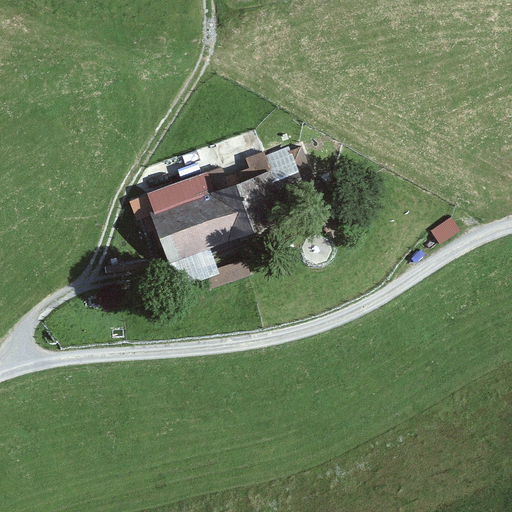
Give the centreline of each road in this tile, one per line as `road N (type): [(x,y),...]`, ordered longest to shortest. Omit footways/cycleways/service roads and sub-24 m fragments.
road 1 (unclassified): [(0,378),(313,334),(511,233)]
road 2 (track): [(75,292),(98,264),(139,173),(202,66),(211,32),(207,0)]
